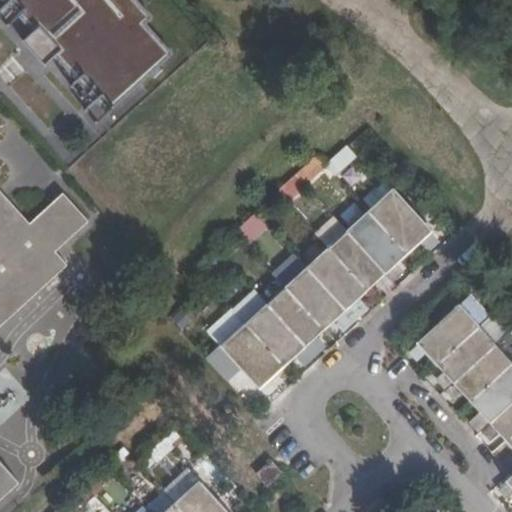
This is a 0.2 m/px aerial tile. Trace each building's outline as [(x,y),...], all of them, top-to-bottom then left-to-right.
[(57,53),(109,110),(169,54),(142,24),(147,17),(132,0),(5,0),(36,30),(23,40),(44,64),(57,53)] [(335,177),(355,159),(344,147),(324,165),(335,177)] [(317,156),(275,188),(285,201),(327,170),(317,156)] [(400,244),(424,222),(393,189),(370,211),(400,244)] [(0,301),(8,294),(21,308),(68,265),(56,251),(89,221),(64,194),(31,224),(0,190),(0,499),(19,482),(0,461),(0,301)] [(370,211),(347,231),(378,265),(400,244),(370,211)] [(252,212),(235,232),(250,246),(268,227),(252,212)] [(424,222),(400,244),(405,249),(420,235),(429,227),(424,222)] [(439,238),(429,227),(420,235),(430,246),(439,238)] [(347,231),(329,248),(360,281),(378,265),(347,231)] [(400,244),(378,265),(383,270),(392,261),(405,249),(400,244)] [(329,248),(308,267),(339,301),(360,281),(329,248)] [(402,272),(392,261),(383,270),(393,281),(402,272)] [(378,265),(360,281),(365,286),(372,280),(383,270),(378,265)] [(308,267),(287,288),(317,321),(339,301),(308,267)] [(382,290),(393,281),(383,270),(372,280),(382,290)] [(360,281),(339,301),(343,306),(355,296),(365,286),(360,281)] [(287,288),(269,304),(299,338),(317,321),(287,288)] [(0,301),(0,326),(21,308),(8,294),(0,301)] [(366,308),(355,296),(343,306),(355,319),(366,308)] [(339,301),(317,321),(322,326),(330,318),(343,306),(339,301)] [(269,304),(247,324),(278,357),(299,338),(269,304)] [(427,336),(420,343),(427,351),(438,363),(445,356),(479,325),(460,305),(427,336)] [(341,331),(355,319),(343,306),(330,318),(341,331)] [(438,363),(444,370),(455,382),(462,375),(496,344),(509,332),(492,314),(479,325),(445,356),(438,363)] [(317,321),(299,338),(304,343),(312,335),(322,326),(317,321)] [(223,346),(254,380),(278,357),(247,324),(223,346)] [(322,345),(312,335),(304,343),(313,353),(322,345)] [(299,338),(278,357),(283,362),(292,353),(304,343),(299,338)] [(302,364),(313,353),(304,343),(292,353),(302,364)] [(427,351),(420,343),(408,353),(416,361),(427,351)] [(455,382),(463,391),(472,401),(480,394),(511,364),(511,361),(496,344),(462,375),(455,382)] [(278,357),(254,380),(258,385),(265,379),(283,362),(278,357)] [(238,390),(248,381),(231,363),(222,371),(238,390)] [(472,401),(480,410),(491,422),(499,415),(511,402),(511,364),(480,394),(472,401)] [(434,380),(444,391),(455,382),(444,370),(434,380)] [(265,379),(258,385),(268,395),(275,389),(265,379)] [(463,391),(455,382),(444,391),(452,400),(463,391)] [(0,418),(10,415),(1,386),(0,386),(0,418)] [(491,422),(499,430),(508,440),(511,436),(511,402),(499,415),(491,422)] [(467,422),(478,434),(481,431),(491,422),(480,410),(467,422)] [(499,430),(491,422),(481,431),(488,440),(499,430)] [(283,473),(271,460),(259,472),(270,485),(283,473)] [(505,498),(511,491),(511,484),(508,480),(498,490),(505,498)] [(227,511),(199,482),(176,504),(183,511),(227,511)] [(183,511),(176,504),(164,491),(145,508),(148,511),(183,511)]
